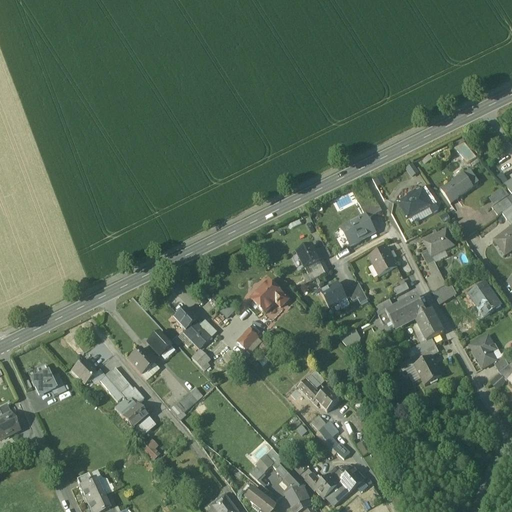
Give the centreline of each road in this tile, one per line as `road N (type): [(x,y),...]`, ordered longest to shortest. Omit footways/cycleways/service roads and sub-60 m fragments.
road 1 (secondary): [(511,96),(80,309)]
road 2 (residential): [(380,199),(511,450)]
road 3 (residential): [(80,309),(247,511)]
